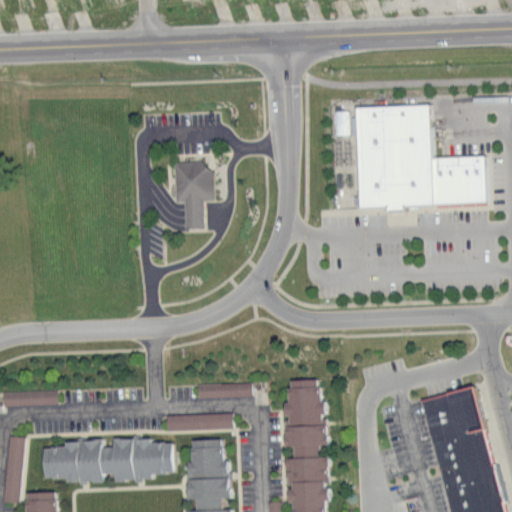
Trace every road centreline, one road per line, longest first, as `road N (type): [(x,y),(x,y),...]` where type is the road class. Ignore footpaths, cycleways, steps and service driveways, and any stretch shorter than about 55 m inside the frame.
road 1 (residential): [(280,46),(283,233),(257,286),(192,328),(0,340)]
road 2 (secondary): [(0,53),(511,34)]
road 3 (residential): [(511,313),(308,322),(257,286)]
